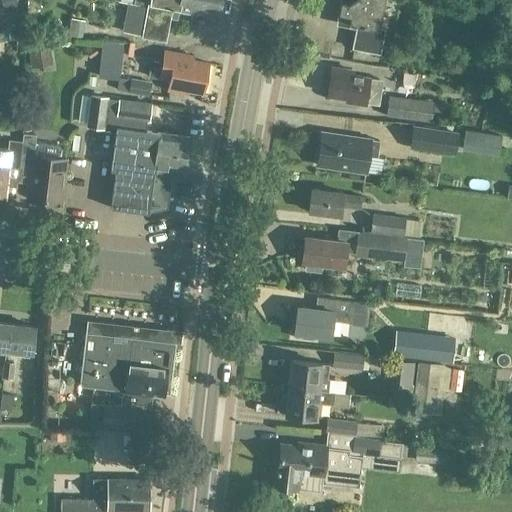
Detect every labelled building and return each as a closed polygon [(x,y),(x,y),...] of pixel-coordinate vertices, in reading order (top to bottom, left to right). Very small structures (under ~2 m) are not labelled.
[(134,0),(134,6),(128,5),(123,33),(143,36),(143,38),(165,42),(169,19),(177,21),(179,12),(196,16),(196,12),(217,15),(219,0),(134,0)] [(341,0),(339,15),(350,17),(349,24),(357,26),(352,51),(353,52),(354,49),(378,54),(377,58),(378,58),(385,28),(384,28),(383,31),(379,30),(385,0),(341,0)] [(11,32),(3,33),(4,41),(14,40),(13,32),(11,32)] [(28,45),(32,69),(53,66),(49,41),(28,45)] [(151,84),(120,79),(124,45),(102,42),(98,79),(118,81),(117,90),(149,96),(151,84)] [(168,91),(187,95),(188,91),(203,94),(208,65),(193,62),(194,58),(164,53),(161,70),(151,68),(149,78),(169,81),(168,91)] [(352,75),(353,71),(332,68),(328,94),(347,97),(347,101),(365,104),(365,103),(379,105),(382,88),(378,87),(379,80),(369,79),(369,78),(352,75)] [(103,127),(116,129),(116,128),(146,132),(150,105),(119,101),(119,102),(107,101),(107,100),(91,97),(87,126),(103,129),(103,127)] [(386,116),(430,122),(433,102),(389,97),(386,116)] [(166,210),(171,176),(168,175),(168,170),(184,172),(189,138),(146,132),(116,128),(116,129),(110,171),(115,172),(110,208),(147,214),(166,210)] [(457,134),(414,128),(411,148),(454,154),(457,134)] [(502,136),(465,130),(461,151),(499,157),(502,136)] [(322,134),(317,166),(365,173),(368,157),(377,158),(379,142),(322,134)] [(23,143),(20,164),(32,165),(28,200),(60,204),(66,161),(34,157),(36,136),(24,135),(23,143)] [(0,196),(5,197),(9,167),(18,168),(19,164),(20,164),(23,143),(9,141),(8,150),(0,149),(0,196)] [(343,195),(343,194),(311,190),(309,212),(340,216),(341,207),(360,209),(362,197),(343,195)] [(292,224),(302,223),(301,210),(270,213),(271,226),(281,225),(282,238),(293,237),(292,224)] [(402,236),(405,220),(373,216),(371,232),(402,236)] [(408,238),(358,232),(354,256),(404,262),(407,246),(423,248),(424,241),(408,238)] [(304,248),(300,248),(298,258),(303,259),(302,262),(306,263),(305,271),(320,273),(321,265),(342,267),(345,242),(305,238),(304,248)] [(321,310),(297,308),(294,338),(313,340),(314,336),(330,338),(332,322),(365,326),(367,304),(322,299),(321,310)] [(0,323),(0,350),(6,351),(9,325),(0,323)] [(35,328),(9,325),(6,351),(32,354),(35,328)] [(91,334),(85,334),(79,387),(122,391),(121,407),(90,405),(89,429),(127,431),(127,426),(151,428),(152,408),(151,408),(152,395),(163,397),(165,381),(171,382),(176,343),(91,334)] [(405,343),(403,358),(425,361),(427,345),(405,343)] [(361,371),(363,357),(334,354),(333,367),(361,371)] [(453,380),(465,380),(465,358),(453,358),(453,380)] [(403,359),(402,371),(414,372),(415,360),(403,359)] [(329,366),(290,361),(288,389),(318,392),(328,393),(330,380),(327,379),(329,366)] [(3,379),(12,380),(14,364),(5,363),(3,379)] [(333,384),(351,386),(353,372),(335,370),(333,384)] [(435,415),(439,377),(417,374),(413,412),(435,415)] [(315,419),(317,404),(333,405),(334,393),(328,393),(318,392),(288,389),(285,416),(315,419)] [(326,433),(354,436),(354,437),(381,440),(383,427),(327,420),(326,433)] [(276,472),(274,471),(272,488),(319,493),(320,485),(359,489),(363,457),(377,459),(378,457),(388,458),(400,459),(402,460),(404,443),(381,440),(354,437),(354,436),(326,433),(324,446),(310,444),(310,448),(281,444),(278,470),(276,469),(276,472)] [(494,451),(511,452),(511,445),(504,444),(505,440),(495,439),(494,451)] [(415,462),(439,464),(441,449),(416,447),(415,462)] [(148,511),(149,480),(92,479),(92,500),(61,499),(60,511),(148,511)]
